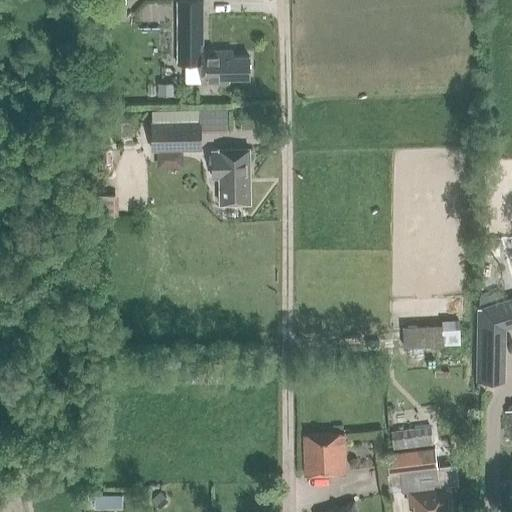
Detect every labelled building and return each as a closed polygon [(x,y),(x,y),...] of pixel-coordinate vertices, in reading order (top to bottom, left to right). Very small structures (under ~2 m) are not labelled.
[(228,78),(248,78),(248,56),(231,56),(231,50),(202,50),(202,1),(177,1),(177,64),(201,64),(201,83),(228,83),(228,78)] [(201,151),(201,109),(151,110),(151,151),(201,151)] [(249,203),(248,148),(218,149),(218,151),(211,151),(212,178),(219,178),(219,204),(249,203)] [(110,163),(110,150),(97,150),(97,164),(110,163)] [(118,215),(118,195),(98,195),(98,215),(118,215)] [(511,300),(479,310),(479,340),(503,340),(503,328),(511,325),(511,300)] [(442,325),(403,327),(404,348),(443,346),(442,325)] [(227,364),(185,363),(184,383),(227,384),(227,364)] [(432,445),(430,426),(388,431),(390,449),(432,445)] [(344,433),(302,435),(303,475),(346,473),(344,433)] [(447,511),(444,487),(444,485),(437,486),(432,448),(386,454),(388,476),(398,475),(400,491),(407,490),(408,499),(413,498),(414,511),(447,511)] [(354,511),(352,503),(325,511),(354,511)]
